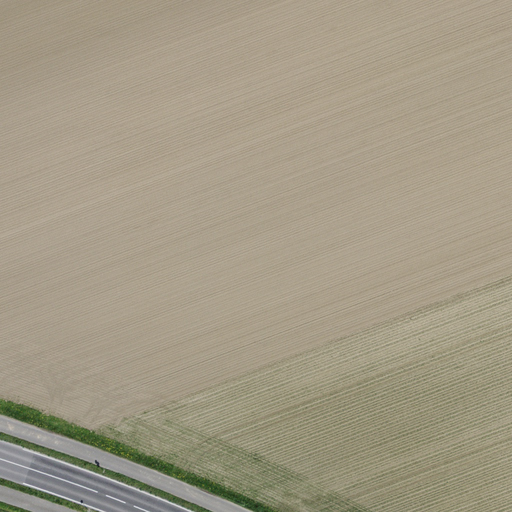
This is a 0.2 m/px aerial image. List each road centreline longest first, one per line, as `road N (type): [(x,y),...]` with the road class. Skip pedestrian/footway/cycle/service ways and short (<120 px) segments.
road 1 (track): [(232,511),(0,423)]
road 2 (primary): [(0,457),(144,511)]
